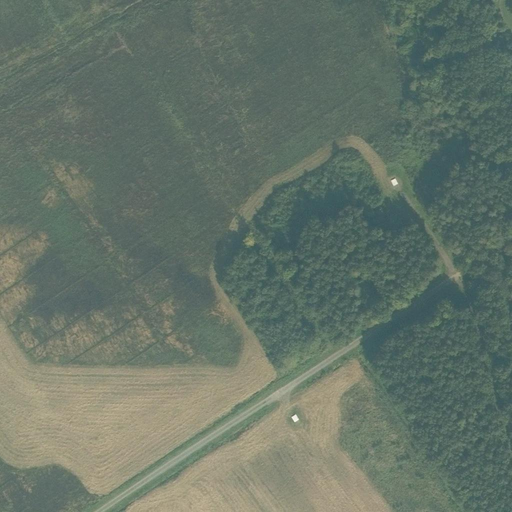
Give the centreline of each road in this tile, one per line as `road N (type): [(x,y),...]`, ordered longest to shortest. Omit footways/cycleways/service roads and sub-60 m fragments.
road 1 (track): [(103,511),(511,240)]
road 2 (track): [(511,453),(459,278)]
road 3 (track): [(511,165),(433,0)]
